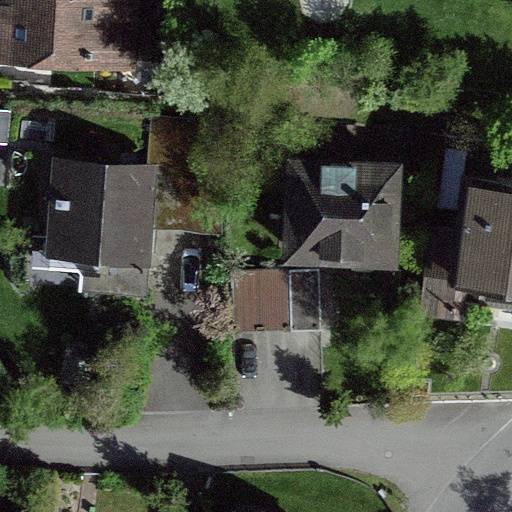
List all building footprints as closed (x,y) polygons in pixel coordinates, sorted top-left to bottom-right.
[(141,0),(0,0),(0,57),(11,58),(10,77),(52,79),(53,61),(137,66),(141,0)] [(308,21),(323,26),(339,22),(350,11),(353,0),(295,0),(298,10),(308,21)] [(0,137),(8,138),(10,107),(0,106),(0,137)] [(403,152),(286,146),(281,252),(398,257),(403,152)] [(157,154),(51,150),(46,264),(83,265),(82,287),(146,289),(147,255),(153,255),(157,154)] [(490,167),(470,164),(459,233),(428,228),(416,308),(462,315),(468,271),(511,277),(511,164),(491,161),(490,167)] [(320,327),(319,266),(230,267),(231,328),(320,327)]
